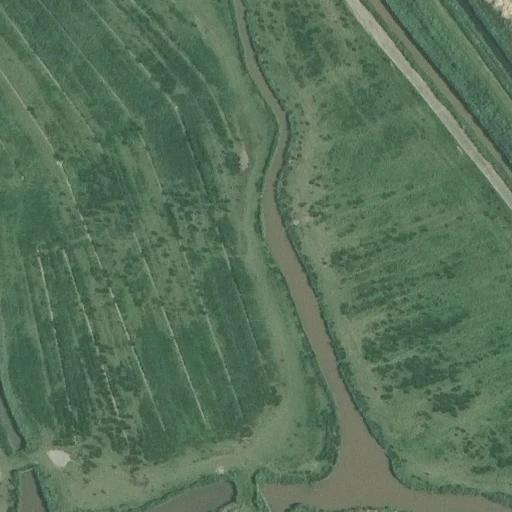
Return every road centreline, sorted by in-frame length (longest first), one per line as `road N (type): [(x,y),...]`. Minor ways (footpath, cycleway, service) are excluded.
road 1 (track): [(0,474),(37,460),(92,492),(136,495),(260,449),(285,422),(282,353),(252,244),(249,152),(211,20),(193,0)]
road 2 (track): [(511,205),(350,0)]
road 3 (track): [(432,0),(511,109)]
